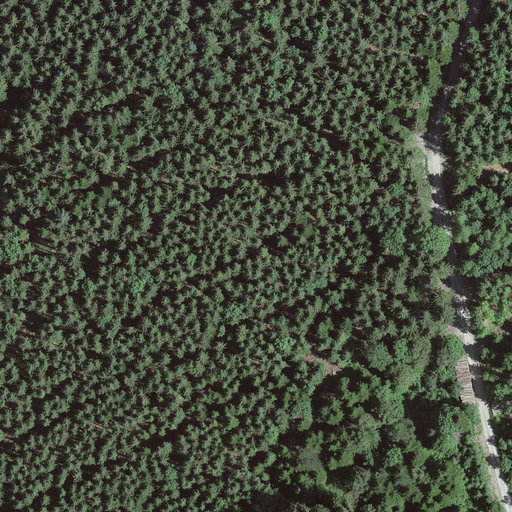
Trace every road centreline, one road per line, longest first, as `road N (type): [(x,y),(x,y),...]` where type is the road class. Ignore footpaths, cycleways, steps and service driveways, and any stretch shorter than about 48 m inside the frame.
road 1 (track): [(509,511),(436,180),(438,122),(475,0)]
road 2 (track): [(223,0),(331,68),(437,152)]
